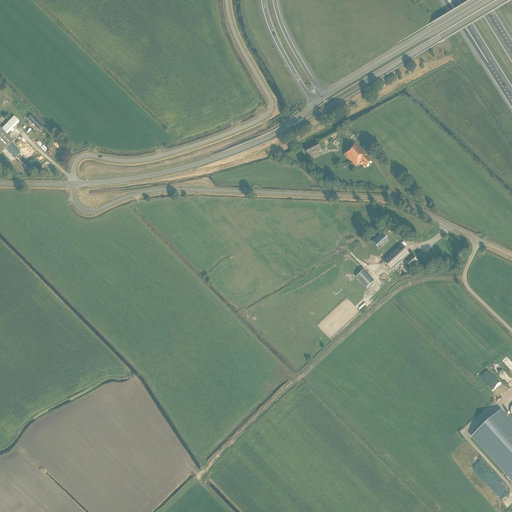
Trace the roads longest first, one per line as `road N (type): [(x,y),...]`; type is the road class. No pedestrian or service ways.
road 1 (unclassified): [(479,240),(400,202),(370,197),(167,188),(82,211),(73,185)]
road 2 (unclassified): [(73,185),(81,157),(164,156),(266,117),(270,104),(230,32),(224,0)]
road 3 (unclassified): [(289,125),(221,157),(73,185)]
road 4 (secondary): [(322,97),(481,0)]
